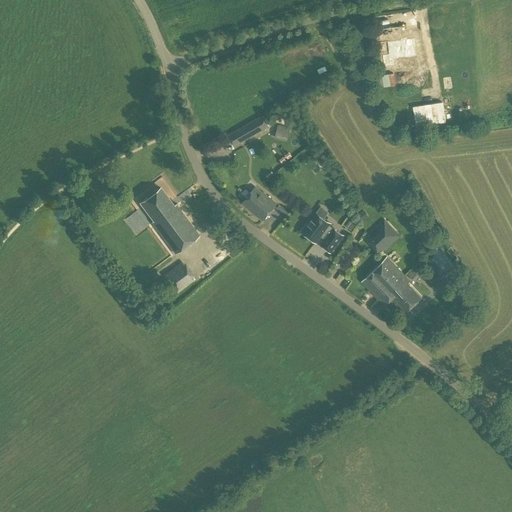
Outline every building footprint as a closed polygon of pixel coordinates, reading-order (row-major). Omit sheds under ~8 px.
[(408,38),(408,36),(403,37),(403,39),(389,41),(391,53),(385,54),(387,66),(398,65),(397,58),(418,55),(416,37),(408,38)] [(447,102),(416,105),(417,124),(448,121),(447,102)] [(233,146),(269,126),(263,114),(227,135),(233,146)] [(290,140),(293,127),(280,124),(277,137),(290,140)] [(173,205),(160,187),(140,202),(153,220),(151,221),(175,254),(199,235),(176,203),(173,205)] [(263,193),(255,187),(241,203),(249,210),(262,221),(276,203),(263,192),(263,193)] [(261,225),(274,233),(285,214),(276,209),(267,223),(264,221),(261,225)] [(333,228),(329,225),(330,223),(316,212),(302,231),(316,242),(322,233),(326,236),(326,237),(336,244),(343,235),(333,228)] [(357,221),(352,217),(346,226),(351,230),(357,221)] [(383,251),(400,236),(384,219),(368,234),(383,251)] [(426,252),(442,270),(456,258),(440,240),(426,252)] [(362,282),(379,299),(390,289),(390,290),(404,276),(387,258),(362,282)] [(183,264),(181,261),(163,275),(176,293),(194,279),(192,277),(194,275),(185,263),(183,264)] [(390,289),(379,299),(384,305),(392,297),(406,311),(421,297),(408,283),(409,281),(404,276),(390,290),(390,289)]
